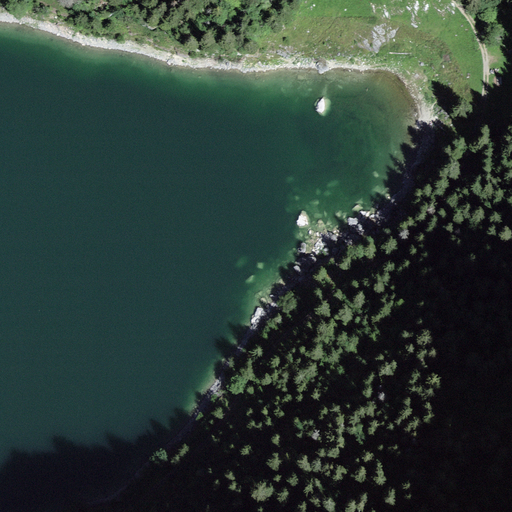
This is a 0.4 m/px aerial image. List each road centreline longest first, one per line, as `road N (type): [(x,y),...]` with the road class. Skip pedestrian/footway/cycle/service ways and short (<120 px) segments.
road 1 (track): [(456,181),(411,241),(289,331),(187,461),(122,511)]
road 2 (track): [(456,0),(475,26),(486,81),(456,181)]
